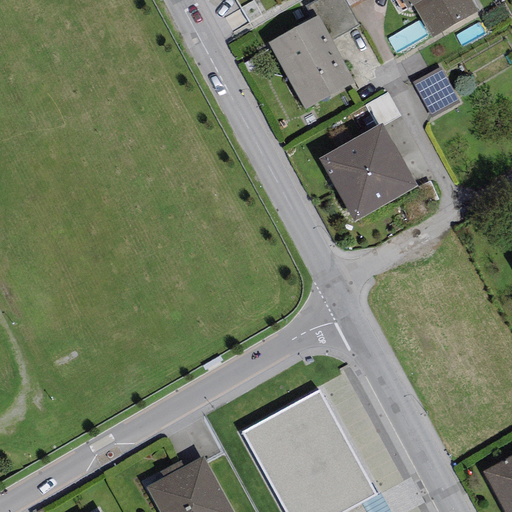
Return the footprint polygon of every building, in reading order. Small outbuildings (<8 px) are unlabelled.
[(345,0),(316,0),(305,6),(311,19),(318,15),(331,41),(359,26),(349,7),(345,0)] [(401,0),(406,9),(413,5),(431,37),(476,11),(469,0),(401,0)] [(311,19),(267,42),(304,110),(354,83),(331,41),(318,15),(311,19)] [(460,103),(441,67),(412,83),(431,118),(460,103)] [(387,93),(365,105),(364,106),(376,126),(382,123),(384,127),(401,117),(387,93)] [(318,159),(336,190),(399,154),(384,127),(382,123),(376,126),(318,159)] [(417,186),(399,154),(336,190),(353,222),(417,186)] [(319,390),(242,432),(285,511),(365,511),(361,504),(376,496),(319,390)] [(162,478),(146,487),(159,511),(233,511),(201,456),(184,466),(162,478)] [(511,511),(511,456),(482,472),(504,511),(511,511)] [(159,472),(162,478),(184,466),(180,460),(159,472)] [(390,511),(380,493),(376,496),(361,504),(365,511),(390,511)]
